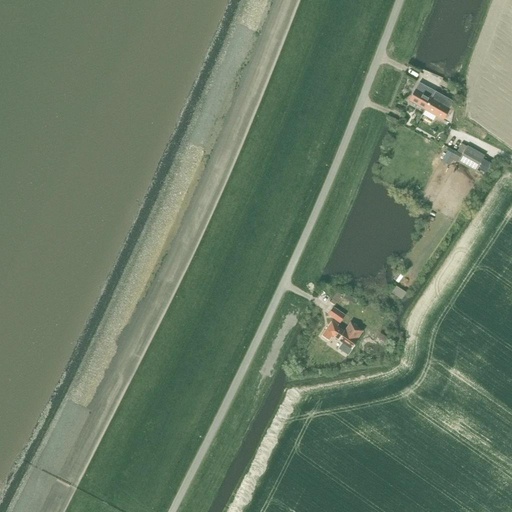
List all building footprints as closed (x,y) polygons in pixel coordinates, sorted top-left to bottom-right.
[(426,70),(419,82),(435,91),(442,79),(426,70)] [(408,101),(443,120),(453,101),(435,91),(419,82),(408,101)] [(461,156),(479,166),(484,156),(466,146),(461,156)] [(447,149),(441,161),(445,163),(451,151),(447,149)] [(401,299),(406,292),(396,286),(391,293),(401,299)] [(337,305),(340,300),(335,296),(331,302),(337,305)] [(340,324),(346,315),(329,304),(324,312),(340,324)] [(350,322),(344,331),(338,326),(339,325),(332,320),(322,335),(329,340),(333,335),(338,339),(342,342),(338,349),(348,356),(352,349),(358,340),(358,339),(363,331),(350,322)] [(388,337),(381,332),(378,336),(385,341),(388,337)]
